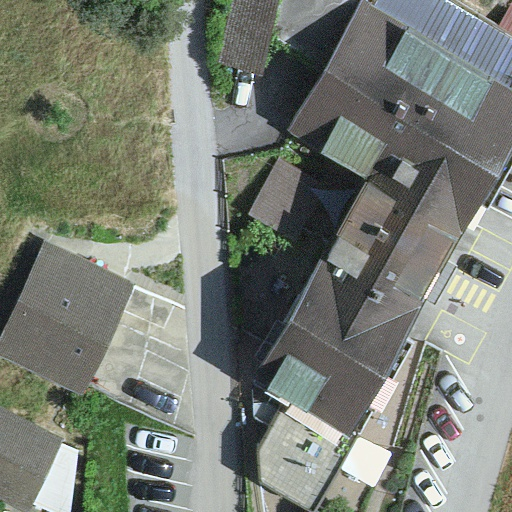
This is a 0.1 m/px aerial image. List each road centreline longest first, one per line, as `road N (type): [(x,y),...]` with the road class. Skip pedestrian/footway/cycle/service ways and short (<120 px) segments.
road 1 (unclassified): [(187,0),(221,511)]
road 2 (residential): [(466,511),(511,355)]
